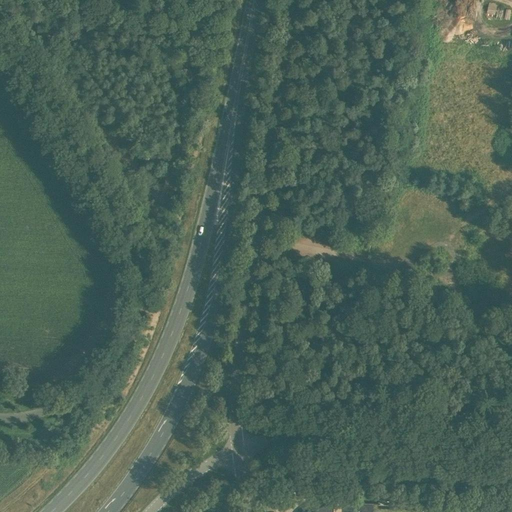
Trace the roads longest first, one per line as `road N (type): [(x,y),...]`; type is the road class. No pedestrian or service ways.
road 1 (unclassified): [(0,417),(38,413),(91,385),(118,351),(135,292),(119,226),(39,89),(0,46)]
road 2 (primary): [(237,89),(177,320),(126,422),(51,511)]
road 3 (unclassified): [(237,449),(239,337),(291,0)]
road 4 (primary): [(107,511),(158,439),(195,363),(215,292),(237,89)]
road 5 (unclassified): [(511,448),(312,434),(237,449)]
